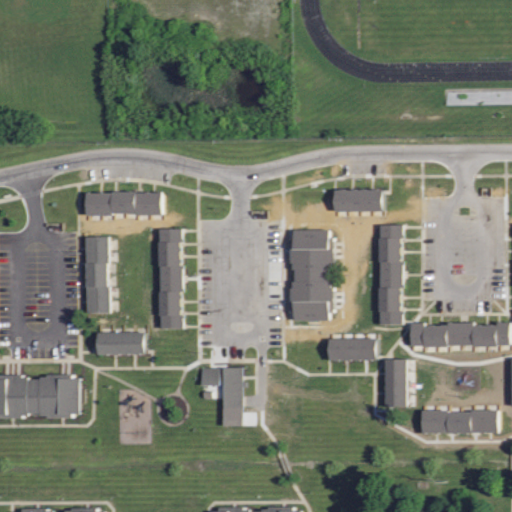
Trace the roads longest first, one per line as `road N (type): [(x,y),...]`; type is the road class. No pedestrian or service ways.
road 1 (residential): [(0,175),(104,156),(250,173),(350,153),(511,151)]
road 2 (residential): [(241,222),(219,233),(220,331),(227,339),(261,332),(260,235),(241,222)]
road 3 (residential): [(36,234),(15,245),(16,336),(53,340),(57,245),(36,234)]
road 4 (residential): [(462,196),(441,209),(448,292),(484,285),(483,207),(462,196)]
